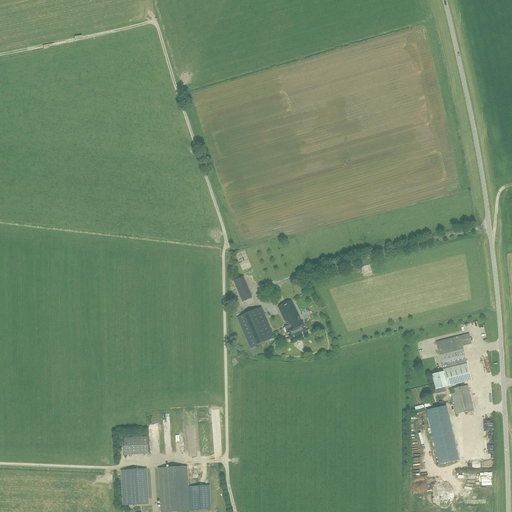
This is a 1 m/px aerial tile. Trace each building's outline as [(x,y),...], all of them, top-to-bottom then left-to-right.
[(243,276),(233,281),(242,302),(252,298),(243,276)] [(306,331),(291,300),(278,307),(287,326),(284,327),(289,339),(306,331)] [(272,333),(269,326),(261,307),(237,317),(250,348),(276,336),(274,332),(272,333)] [(305,318),(313,315),(310,308),(302,311),(305,318)] [(471,380),(462,346),(470,343),(467,334),(435,342),(443,372),(431,375),(435,389),(471,380)] [(450,389),(456,414),(473,410),(467,385),(450,389)] [(438,464),(458,460),(446,406),(426,410),(438,464)] [(124,455),(148,454),(147,436),(123,438),(124,455)] [(158,468),(160,511),(172,511),(190,511),(188,486),(187,466),(158,468)] [(149,504),(147,468),(123,470),(125,505),(149,504)] [(209,485),(188,486),(190,511),(211,510),(209,485)]
